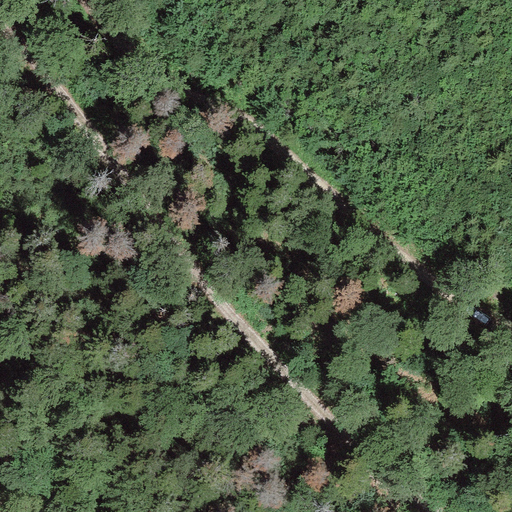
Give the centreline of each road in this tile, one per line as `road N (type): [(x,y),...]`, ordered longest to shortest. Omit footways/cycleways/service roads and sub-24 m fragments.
road 1 (track): [(404,511),(295,391),(0,22)]
road 2 (track): [(511,336),(244,121),(150,67),(91,26),(69,0)]
